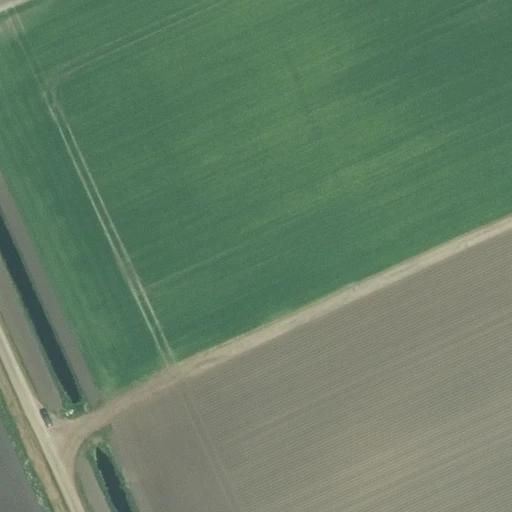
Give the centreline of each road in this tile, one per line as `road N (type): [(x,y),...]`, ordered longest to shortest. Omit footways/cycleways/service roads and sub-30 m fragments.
road 1 (track): [(511,223),(46,441)]
road 2 (unclassified): [(0,339),(78,511)]
